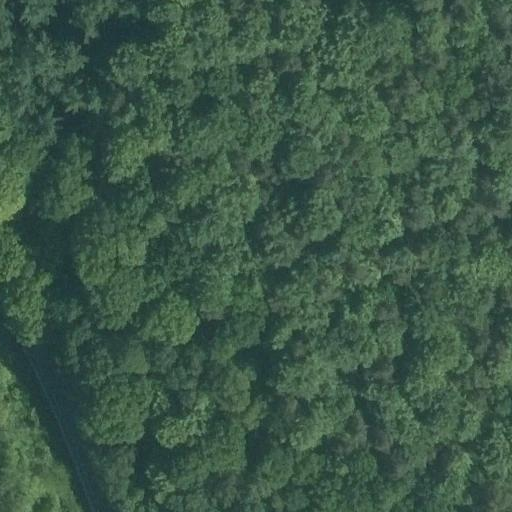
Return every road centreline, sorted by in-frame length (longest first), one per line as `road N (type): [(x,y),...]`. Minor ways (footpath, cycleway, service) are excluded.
road 1 (track): [(324,0),(406,223),(511,423)]
road 2 (secondary): [(110,511),(54,376),(0,282)]
road 3 (track): [(64,113),(112,0)]
